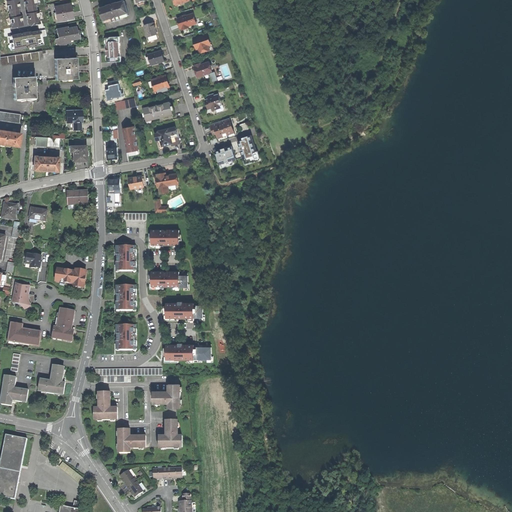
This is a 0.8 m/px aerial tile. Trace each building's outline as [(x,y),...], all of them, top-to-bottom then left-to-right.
[(121,18),(129,15),(124,1),(118,3),(118,2),(112,4),(109,5),(106,6),(107,6),(100,9),(104,23),(112,21),(121,18)] [(70,4),(54,7),(57,21),(66,19),(73,18),(72,12),(70,5),(70,4)] [(188,26),(196,24),(195,18),(193,14),(186,17),(185,17),(178,19),(179,24),(181,28),(181,29),(182,28),(183,30),(189,28),(188,26)] [(148,37),(157,34),(155,26),(154,23),(144,26),(148,37)] [(67,27),(56,29),(59,44),(67,43),(67,40),(69,40),(79,38),(78,31),(77,31),(76,27),(67,29),(67,27)] [(199,49),(200,53),(210,50),(208,45),(211,45),(208,35),(194,40),(196,45),(197,49),(199,49)] [(107,63),(121,62),(121,56),(119,57),(118,42),(120,42),(119,37),(106,38),(106,39),(107,41),(107,45),(106,46),(106,48),(107,50),(107,52),(107,55),(108,56),(108,60),(107,61),(107,63)] [(152,65),(164,61),(163,56),(161,51),(156,53),(149,55),(152,65)] [(0,65),(39,60),(38,52),(0,57),(0,65)] [(71,58),(54,59),(55,80),(62,79),(71,79),(76,79),(76,71),(76,69),(76,66),(75,58),(71,58)] [(204,76),(210,74),(209,72),(212,72),(210,65),(209,62),(201,65),(200,65),(199,66),(194,67),(197,76),(198,78),(204,76)] [(34,76),(13,78),(14,99),(34,98),(35,98),(34,87),(34,76)] [(156,91),(158,91),(167,88),(169,87),(165,76),(160,78),(152,81),(156,91)] [(211,109),(212,111),(221,109),(220,106),(222,105),(219,94),(214,96),(214,94),(207,96),(208,98),(208,99),(205,100),(208,110),(211,109)] [(135,99),(115,102),(117,110),(136,106),(136,104),(135,99)] [(152,107),(144,109),(146,119),(151,118),(151,120),(160,118),(168,116),(168,114),(173,113),(170,103),(162,105),(152,107)] [(81,122),(80,114),(80,110),(66,111),(67,126),(67,130),(81,129),(81,122)] [(0,119),(19,122),(20,115),(0,111),(0,119)] [(229,135),(234,133),(229,118),(210,125),(212,129),(214,128),(216,134),(217,134),(218,138),(223,137),(223,136),(228,134),(229,135)] [(243,131),(250,129),(248,123),(241,124),(243,131)] [(138,150),(139,150),(134,127),(123,129),(128,152),(132,151),(138,150)] [(172,144),(179,142),(174,128),(157,132),(158,134),(154,134),(156,141),(160,140),(162,147),(165,146),(172,144)] [(0,144),(12,146),(18,147),(19,134),(0,131),(0,144)] [(243,157),(246,165),(261,160),(258,151),(257,151),(253,139),(251,140),(249,136),(245,137),(245,140),(238,142),(243,157)] [(35,145),(47,146),(47,138),(36,137),(35,145)] [(52,138),(47,138),(47,146),(59,146),(59,138),(52,138)] [(74,146),(69,146),(70,152),(73,152),(73,161),(75,161),(86,161),(86,153),(86,145),(74,146)] [(113,159),(117,159),(117,148),(112,148),(112,145),(107,145),(108,159),(113,159)] [(216,151),(221,168),(234,164),(233,161),(236,160),(232,146),(225,148),(220,150),(216,151)] [(39,170),(45,171),(46,157),(33,156),(33,165),(34,165),(33,170),(39,170)] [(51,171),(57,171),(57,166),(58,166),(58,157),(46,157),(45,171),(51,171)] [(158,187),(159,187),(161,194),(169,193),(167,186),(177,184),(175,175),(166,176),(165,173),(157,175),(158,178),(156,178),(157,181),(158,187)] [(133,178),(129,179),(131,189),(144,187),(142,176),(133,178)] [(115,193),(120,193),(120,190),(120,179),(115,179),(109,180),(110,190),(115,190),(115,193)] [(85,209),(85,204),(87,204),(87,192),(78,192),(68,193),(68,204),(75,204),(75,205),(80,204),(80,209),(85,209)] [(160,200),(154,201),(155,212),(168,212),(168,207),(161,207),(160,200)] [(15,221),(16,215),(18,216),(19,211),(16,211),(17,206),(5,204),(3,214),(2,219),(15,221)] [(38,223),(38,220),(47,221),(48,211),(40,210),(31,209),(29,222),(38,223)] [(14,228),(12,238),(19,240),(21,230),(14,228)] [(152,233),(152,242),(152,245),(161,245),(161,246),(164,246),(172,246),(175,246),(175,245),(179,245),(180,230),(168,230),(168,231),(164,231),(164,230),(152,230),(152,233)] [(133,271),(133,268),(136,268),(136,262),(136,256),(137,256),(137,250),(136,250),(133,250),(133,247),(120,247),(120,250),(117,250),(116,250),(116,256),(117,256),(117,259),(119,259),(119,262),(117,262),(116,262),(116,268),(117,268),(120,268),(119,271),(133,271)] [(28,254),(27,257),(26,261),(31,262),(31,265),(30,268),(35,269),(36,267),(40,268),(40,265),(42,256),(28,254)] [(7,273),(13,274),(15,264),(8,263),(7,273)] [(68,271),(57,269),(56,280),(61,281),(65,282),(65,283),(70,284),(70,283),(74,284),(73,287),(78,288),(78,287),(83,288),(84,283),(85,283),(86,278),(85,278),(86,271),(76,269),(75,273),(73,273),(72,273),(72,271),(68,271)] [(179,287),(180,287),(179,276),(179,274),(179,272),(167,272),(167,273),(164,273),(164,272),(152,272),(152,275),(152,284),(152,287),(161,287),(161,288),(164,288),(172,288),(175,288),(175,287),(179,286),(179,287)] [(188,276),(179,276),(180,287),(184,287),(188,287),(188,284),(188,276)] [(29,286),(17,284),(15,292),(16,292),(14,302),(20,303),(23,305),(24,307),(25,309),(30,306),(29,304),(28,302),(28,300),(28,299),(28,298),(27,298),(27,295),(28,295),(29,286)] [(133,311),(133,307),(136,307),(137,307),(137,302),(136,302),(136,295),(137,295),(137,290),(136,290),(133,290),(133,287),(120,286),(120,290),(117,290),(116,290),(116,295),(117,295),(117,299),(119,299),(119,302),(117,302),(116,302),(116,307),(117,308),(120,308),(120,311),(133,311)] [(194,318),(194,306),(194,303),(183,303),(179,303),(167,304),(167,306),(167,315),(167,318),(175,318),(175,319),(179,319),(187,319),(190,319),(190,318),(194,318)] [(194,306),(194,318),(203,318),(203,315),(203,306),(194,306)] [(67,340),(67,342),(72,342),(74,331),(72,331),(73,320),(74,312),(62,310),(60,320),(59,319),(57,329),(55,328),(53,340),(58,340),(58,339),(67,340)] [(39,345),(41,333),(26,330),(23,330),(23,328),(23,325),(12,323),(11,331),(9,340),(16,341),(16,342),(20,343),(21,341),(24,342),(24,344),(30,345),(30,344),(39,345)] [(133,350),(133,347),(136,347),(137,347),(137,341),(136,341),(136,335),(137,335),(137,329),(136,329),(133,329),(133,326),(120,326),(120,329),(117,329),(116,329),(116,335),(117,335),(117,338),(119,338),(119,341),(117,341),(116,341),(116,347),(117,347),(120,347),(120,350),(133,350)] [(20,344),(20,343),(16,342),(16,341),(9,340),(11,331),(9,330),(7,342),(20,344)] [(190,359),(194,359),(194,347),(194,345),(183,345),(179,345),(167,345),(167,348),(167,357),(167,359),(176,359),(176,361),(179,361),(187,361),(190,361),(190,359)] [(211,347),(194,347),(194,359),(199,359),(199,361),(202,361),(207,361),(207,359),(212,359),(212,356),(212,347),(211,347)] [(11,371),(17,373),(20,355),(13,354),(11,371)] [(60,393),(64,394),(66,383),(65,383),(63,382),(63,380),(64,375),(63,375),(63,370),(64,367),(53,365),(51,378),(54,379),(53,382),(51,382),(40,380),(39,390),(42,391),(60,393)] [(27,400),(29,390),(18,389),(17,391),(14,391),(15,388),(16,378),(6,376),(6,379),(2,401),(2,404),(12,406),(12,402),(13,400),(16,400),(16,401),(22,402),(22,399),(27,400)] [(180,404),(180,400),(181,400),(181,391),(180,391),(180,387),(180,384),(169,384),(169,391),(153,391),(153,397),(153,402),(156,402),(160,402),(160,403),(166,403),(166,402),(169,403),(169,408),(180,408),(180,404)] [(115,419),(118,419),(118,408),(111,408),(111,407),(111,393),(100,393),(100,395),(100,399),(99,399),(99,400),(99,405),(100,405),(100,408),(94,408),(94,419),(98,419),(102,419),(102,420),(103,420),(111,420),(111,419),(115,419)] [(179,447),(183,447),(183,436),(177,436),(177,433),(178,433),(178,428),(176,428),(176,423),(176,421),(166,421),(166,435),(166,437),(159,437),(159,447),(161,447),(166,447),(166,449),(174,449),(175,449),(175,447),(179,447)] [(146,447),(146,437),(132,437),(130,437),(130,430),(120,430),(120,432),(120,437),(118,437),(119,445),(119,446),(120,446),(120,450),(120,453),(131,453),(131,448),(134,448),(134,449),(139,449),(140,449),(139,447),(144,447),(146,447)] [(27,439),(6,435),(0,464),(0,496),(15,500),(27,439)] [(163,480),(167,480),(167,470),(163,470),(163,471),(153,471),(153,479),(158,479),(163,479),(163,480)] [(175,479),(182,478),(182,470),(172,470),(171,470),(167,470),(167,480),(172,480),(172,479),(175,479)] [(124,485),(126,488),(136,482),(134,478),(134,479),(129,471),(120,477),(122,481),(125,484),(124,485)] [(139,486),(136,482),(126,488),(128,492),(129,492),(131,494),(134,499),(143,493),(138,486),(139,486)] [(179,508),(180,511),(192,510),(191,503),(190,496),(183,496),(183,503),(179,503),(179,508)] [(60,511),(81,511),(82,511),(81,510),(82,503),(75,501),(73,509),(61,506),(60,511)]
